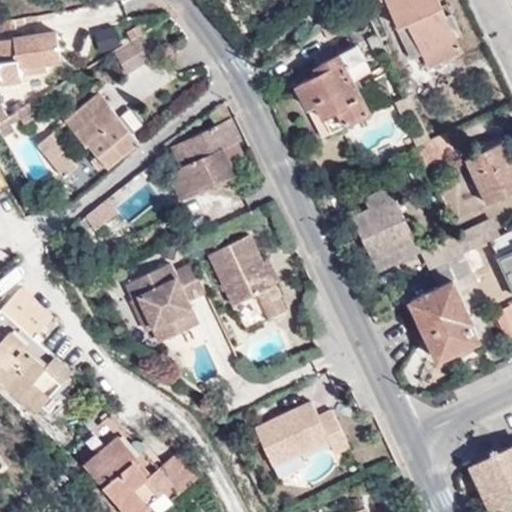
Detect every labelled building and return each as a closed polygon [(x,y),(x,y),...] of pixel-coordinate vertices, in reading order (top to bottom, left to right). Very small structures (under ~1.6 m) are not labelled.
[(384,0),(411,54),(419,52),(426,65),(460,50),(435,0),(384,0)] [(114,26),(95,29),(98,51),(118,48),(114,26)] [(57,31),(0,40),(0,63),(0,64),(4,82),(50,74),(48,61),(62,59),(57,31)] [(152,59),(139,39),(116,54),(128,74),(152,59)] [(314,103),(329,130),(384,102),(353,46),(311,67),(315,74),(293,85),(305,107),(314,103)] [(124,78),(139,100),(166,82),(151,60),(124,78)] [(100,92),(89,102),(99,113),(110,105),(100,92)] [(416,115),(406,95),(394,102),(404,120),(416,115)] [(99,113),(89,102),(67,120),(87,144),(89,143),(97,154),(92,159),(100,168),(106,164),(108,166),(139,140),(110,105),(99,113)] [(9,115),(0,120),(0,122),(31,104),(30,103),(9,115)] [(241,138),(224,103),(210,113),(216,126),(195,135),(192,127),(166,145),(169,150),(175,146),(183,165),(174,175),(185,198),(235,173),(231,164),(237,161),(234,154),(229,144),(237,140),(241,138)] [(0,120),(9,115),(2,104),(0,104),(0,120)] [(38,115),(31,104),(0,122),(0,128),(4,136),(15,129),(11,122),(19,117),(23,124),(38,115)] [(32,134),(40,143),(52,132),(45,124),(32,134)] [(455,153),(444,131),(427,140),(412,146),(424,167),(455,153)] [(52,132),(40,143),(67,175),(79,165),(52,132)] [(241,150),(237,140),(229,144),(234,154),(241,150)] [(511,162),(501,141),(465,157),(486,202),(511,191),(511,162)] [(90,180),(83,172),(78,176),(85,185),(90,180)] [(387,187),(364,197),(369,206),(351,214),(377,268),(418,250),(387,187)] [(119,209),(110,195),(86,215),(96,229),(119,209)] [(488,219),(455,234),(464,253),(491,240),(496,237),(488,219)] [(511,244),(511,229),(496,237),(491,240),(497,252),(511,244)] [(274,281),(264,261),(251,234),(211,253),(235,304),(261,291),(274,317),(287,310),(274,281)] [(464,253),(455,234),(425,247),(434,267),(464,253)] [(511,250),(498,257),(511,284),(511,250)] [(434,267),(431,268),(439,285),(408,299),(436,359),(479,340),(464,308),(486,299),(464,253),(434,267)] [(271,258),(264,261),(274,281),(280,278),(271,258)] [(190,300),(207,292),(193,262),(177,271),(172,261),(128,281),(136,296),(137,299),(141,296),(155,325),(161,322),(168,337),(200,322),(190,300)] [(4,309),(35,337),(53,316),(22,288),(4,309)] [(137,299),(136,296),(133,298),(148,329),(155,325),(141,296),(137,299)] [(507,341),(511,338),(511,305),(495,313),(507,341)] [(162,340),(168,337),(161,322),(155,325),(162,340)] [(29,355),(33,351),(10,332),(1,342),(17,356),(22,350),(29,355)] [(48,363),(33,351),(29,355),(22,350),(17,356),(1,342),(0,343),(0,380),(37,412),(65,378),(48,363)] [(56,354),(48,363),(65,378),(73,369),(56,354)] [(335,452),(350,446),(334,408),(320,415),(313,401),(257,428),(275,464),(329,439),(335,452)] [(114,413),(91,432),(104,447),(109,442),(123,458),(129,454),(135,461),(138,457),(118,435),(126,428),(114,413)] [(109,442),(104,447),(86,463),(127,511),(139,511),(165,490),(151,472),(138,457),(135,461),(129,454),(123,458),(109,442)] [(511,496),(511,443),(469,464),(490,507),(511,496)] [(178,449),(151,472),(165,490),(174,483),(181,491),(200,475),(178,449)] [(350,511),(364,507),(361,496),(354,498),(355,501),(347,504),(350,511)]
